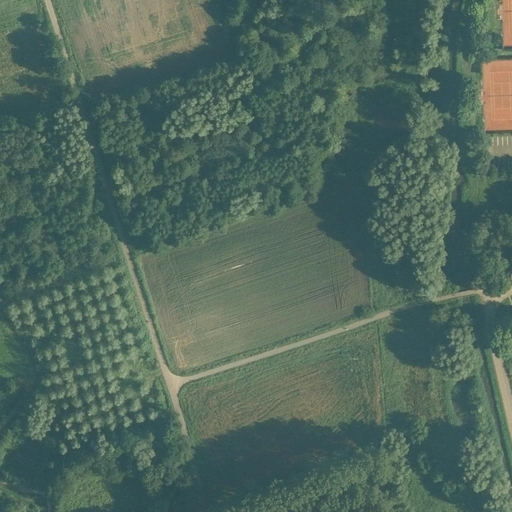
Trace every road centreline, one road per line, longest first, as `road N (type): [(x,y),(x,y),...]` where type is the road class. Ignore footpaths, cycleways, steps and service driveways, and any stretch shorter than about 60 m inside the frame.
road 1 (unclassified): [(169,386),(47,0)]
road 2 (unclassified): [(169,386),(455,295)]
road 3 (unclassified): [(511,424),(485,304),(511,287)]
road 4 (unclassified): [(203,511),(196,463),(169,386)]
